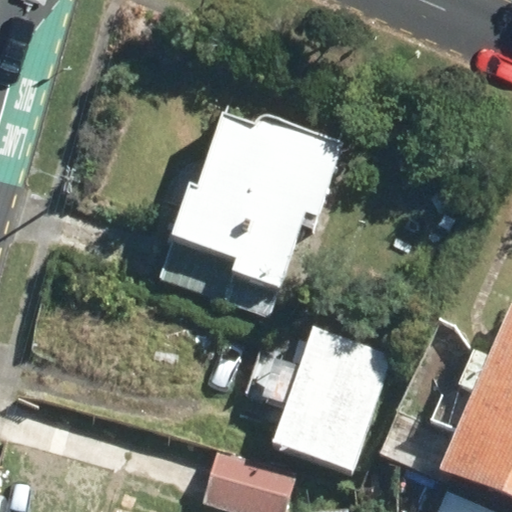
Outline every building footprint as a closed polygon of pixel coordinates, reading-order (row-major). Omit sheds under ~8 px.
[(257,134),(225,122),(199,194),(191,192),(158,283),(272,323),(306,229),(317,233),(346,152),(261,121),(257,134)] [(511,309),(440,477),(511,507),(511,309)] [(396,365),(308,336),(270,450),(358,479),(396,365)] [(286,511),(296,478),(214,455),(199,509),(210,511),(286,511)] [(487,511),(446,495),(438,511),(487,511)]
